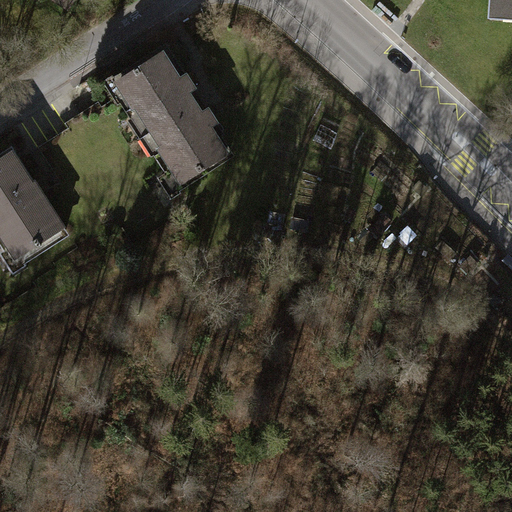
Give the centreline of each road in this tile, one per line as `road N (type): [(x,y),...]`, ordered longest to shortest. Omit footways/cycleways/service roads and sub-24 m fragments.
road 1 (track): [(0,340),(82,294),(148,269),(273,251),(414,262),(465,291),(511,338)]
road 2 (tertiary): [(305,0),(511,192)]
road 3 (residential): [(162,0),(0,109)]
